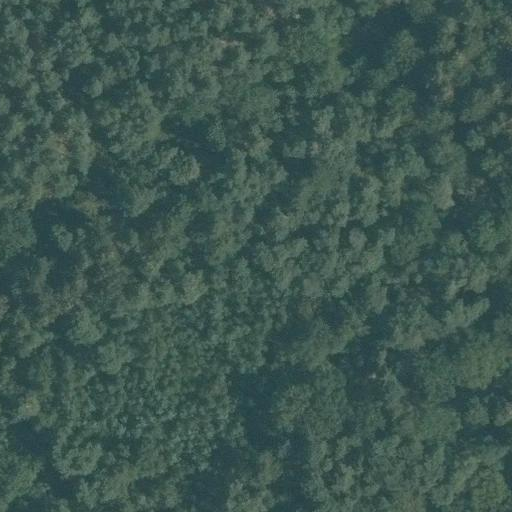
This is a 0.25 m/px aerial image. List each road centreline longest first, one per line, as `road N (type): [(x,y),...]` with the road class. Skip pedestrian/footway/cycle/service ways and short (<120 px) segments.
road 1 (track): [(0,219),(428,0)]
road 2 (track): [(511,188),(371,31)]
